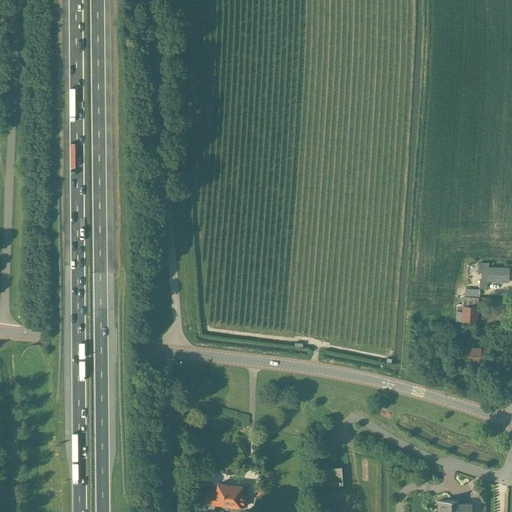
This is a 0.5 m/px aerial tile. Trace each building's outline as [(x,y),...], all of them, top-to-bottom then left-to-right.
[(478,263),(478,269),(488,269),(488,281),(508,282),(509,268),(488,267),(488,263),(478,263)] [(479,298),(463,297),(462,312),(456,311),(455,321),(477,323),(479,298)] [(489,346),(464,344),(462,362),(488,364),(489,346)] [(343,484),(342,467),(328,468),(329,485),(343,484)] [(242,486),(218,483),(218,491),(199,489),(197,504),(200,504),(198,511),(213,511),(214,506),(217,506),(217,503),(222,503),(222,507),(232,508),(232,506),(239,507),(239,505),(241,505),(246,506),(247,496),(241,495),(242,486)] [(438,511),(471,511),(471,504),(458,504),(458,500),(438,500),(438,511)]
